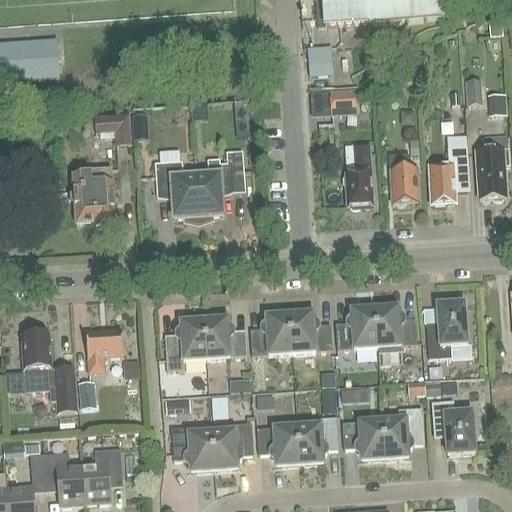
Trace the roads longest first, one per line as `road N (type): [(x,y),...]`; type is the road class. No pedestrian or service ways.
road 1 (tertiary): [(0,287),(511,256)]
road 2 (residential): [(506,511),(479,494),(215,511)]
